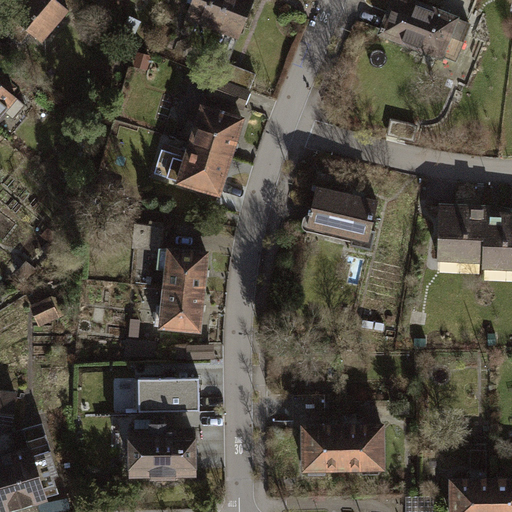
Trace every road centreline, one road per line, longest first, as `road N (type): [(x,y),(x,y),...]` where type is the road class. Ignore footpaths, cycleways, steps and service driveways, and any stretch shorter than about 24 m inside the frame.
road 1 (residential): [(245,511),(250,252),(291,116)]
road 2 (residential): [(291,116),(422,167),(511,173)]
road 3 (residential): [(291,116),(337,0)]
